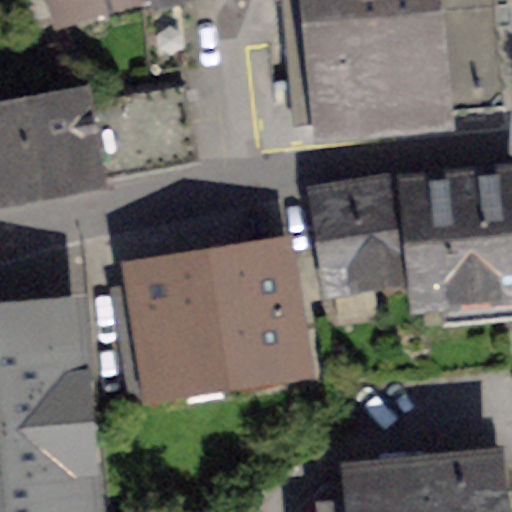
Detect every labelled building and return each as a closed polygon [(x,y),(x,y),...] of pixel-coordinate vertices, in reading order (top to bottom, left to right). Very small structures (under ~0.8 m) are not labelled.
[(54,0),(59,13),(103,0),(54,0)] [(491,4),(490,0),(281,0),(293,126),(505,107),(495,3),(491,4)] [(0,197),(197,161),(183,91),(90,108),(88,98),(0,114),(0,197)] [(426,298),(441,297),(511,181),(511,177),(416,188),(424,282),(426,298)] [(511,316),(511,181),(441,297),(444,323),(511,316)] [(424,282),(416,188),(415,182),(319,198),(339,320),(378,314),(375,290),(424,282)] [(276,260),(144,281),(163,400),(295,379),(276,260)] [(85,511),(69,317),(0,323),(0,511),(85,511)] [(508,511),(504,466),(363,480),(364,496),(347,498),(347,506),(329,508),(327,484),(301,510),(301,511),(508,511)]
